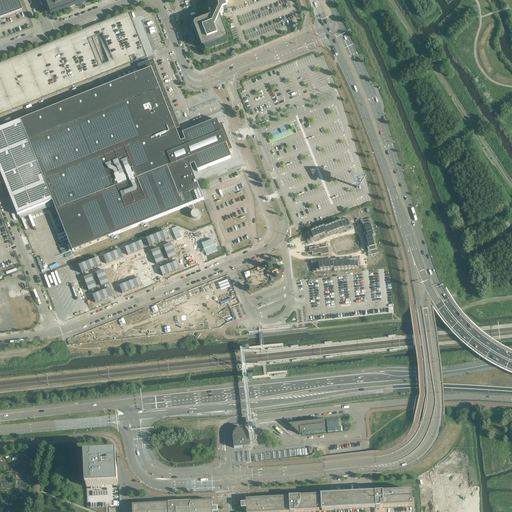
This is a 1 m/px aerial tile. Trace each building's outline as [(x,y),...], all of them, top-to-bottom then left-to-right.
[(0,0),(0,18),(15,13),(15,14),(23,11),(21,6),(20,7),(17,0),(0,0)] [(45,0),(51,14),(67,8),(66,7),(72,5),(73,6),(73,5),(74,5),(74,4),(75,4),(76,5),(88,0),(45,0)] [(228,0),(224,0),(223,4),(218,6),(220,10),(217,16),(220,17),(223,11),(227,10),(226,6),(228,0)] [(92,27),(0,63),(0,115),(147,57),(129,12),(92,27)] [(195,24),(194,26),(202,49),(205,50),(227,42),(228,39),(220,17),(217,16),(195,24)] [(126,79),(0,129),(0,171),(18,216),(45,205),(47,209),(53,207),(52,205),(54,205),(73,252),(204,200),(190,166),(195,165),(197,172),(198,171),(208,167),(231,158),(232,158),(230,152),(233,151),(227,138),(222,124),(219,125),(217,120),(216,120),(183,134),(182,134),(185,141),(181,142),(148,61),(123,71),(126,79)] [(184,108),(173,113),(178,124),(189,120),(184,108)] [(190,214),(190,216),(191,218),(192,219),(193,220),(195,221),(197,220),(199,219),(200,218),(201,216),(201,214),(200,212),(199,211),(197,210),(196,210),(194,210),(192,211),(191,212),(190,214)] [(327,235),(350,226),(349,222),(347,219),(325,228),(324,226),(304,234),(307,241),(327,234),(327,235)] [(378,253),(374,236),(375,236),(371,219),(363,220),(367,237),(366,238),(371,255),(374,254),(378,253)] [(147,239),(146,239),(149,247),(169,239),(166,231),(166,232),(147,239)] [(126,248),(125,248),(128,255),(145,249),(142,241),(141,241),(126,248)] [(171,243),(163,246),(164,247),(169,259),(169,260),(176,257),(171,243)] [(327,247),(319,248),(318,247),(319,247),(319,246),(311,248),(312,248),(312,250),(309,250),(309,251),(310,250),(311,252),(310,252),(310,253),(313,252),(313,255),(312,255),(321,254),(321,255),(320,255),(320,256),(327,254),(326,254),(326,253),(330,252),(330,251),(329,252),(328,249),(329,249),(329,248),(326,249),(326,247),(327,247)] [(159,248),(151,251),(156,265),(164,262),(164,261),(159,249),(159,248)] [(104,256),(103,256),(106,264),(123,257),(120,250),(104,256)] [(79,266),(82,274),(102,266),(99,258),(98,259),(79,266)] [(155,280),(147,260),(136,264),(144,284),(155,280)] [(359,268),(358,261),(333,264),(333,262),(312,265),(312,269),(313,272),(334,270),(334,271),(359,268)] [(160,268),(160,269),(163,276),(180,270),(176,262),(160,268)] [(277,265),(270,270),(274,277),(279,274),(282,273),(277,265)] [(104,270),(96,273),(96,274),(101,286),(109,284),(104,270)] [(91,275),(84,278),(89,291),(96,288),(91,275)] [(120,286),(119,286),(122,294),(142,286),(139,278),(120,286)] [(93,295),(92,295),(95,303),(112,296),(109,289),(93,295)] [(341,419),(327,420),(328,431),(342,429),(341,419)] [(324,421),(290,425),(293,427),(293,428),(300,434),(301,434),(302,434),(324,432),(325,432),(325,427),(324,421)] [(233,437),(232,437),(233,441),(233,440),(234,444),(234,448),(244,447),(244,448),(250,447),(250,442),(248,442),(242,428),(242,427),(238,429),(239,428),(238,429),(236,431),(236,430),(234,434),(234,433),(233,433),(233,436),(233,437)] [(85,455),(86,487),(87,508),(97,511),(106,511),(106,507),(109,507),(109,508),(119,507),(119,501),(117,454),(109,454),(85,455)] [(437,474),(431,480),(432,499),(436,499),(436,505),(432,505),(432,511),(473,511),(472,489),(469,489),(468,473),(437,474)] [(369,493),(321,496),(322,511),(333,510),(365,509),(370,508),(374,508),(376,508),(380,508),(412,506),(412,491),(369,493)] [(321,496),(246,499),(246,511),(296,511),(322,511),(321,496)] [(212,511),(212,501),(132,505),(132,511),(212,511)]
